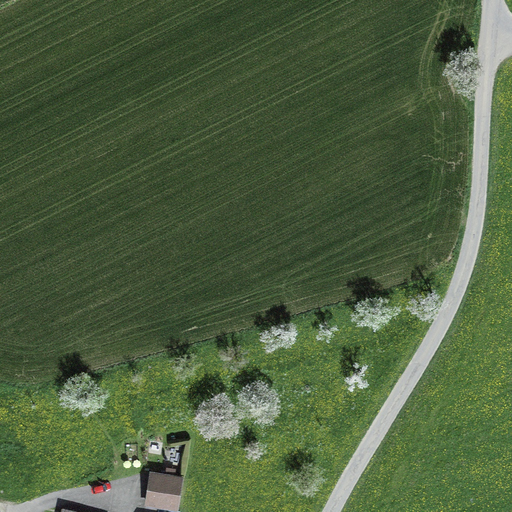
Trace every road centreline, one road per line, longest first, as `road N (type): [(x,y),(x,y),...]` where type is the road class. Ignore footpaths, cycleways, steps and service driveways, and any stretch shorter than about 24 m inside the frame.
road 1 (unclassified): [(330,511),(437,332),(472,254),(481,170)]
road 2 (residential): [(487,46),(481,170)]
